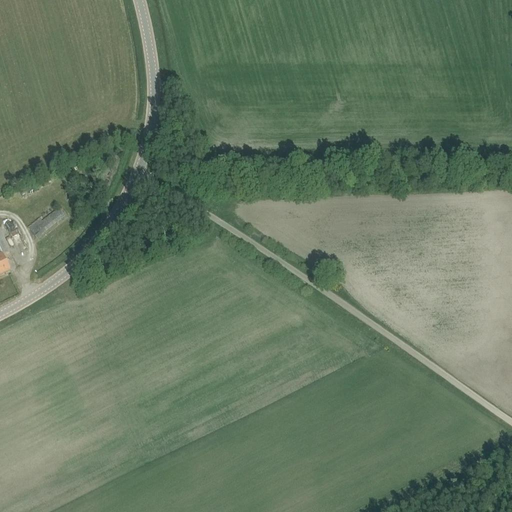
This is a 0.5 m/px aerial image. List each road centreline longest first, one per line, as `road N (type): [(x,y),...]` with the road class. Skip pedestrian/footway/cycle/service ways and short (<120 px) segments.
road 1 (unclassified): [(511,423),(192,205),(136,180)]
road 2 (tertiary): [(0,315),(88,254),(136,180)]
road 3 (tertiary): [(136,180),(154,105),(140,0)]
